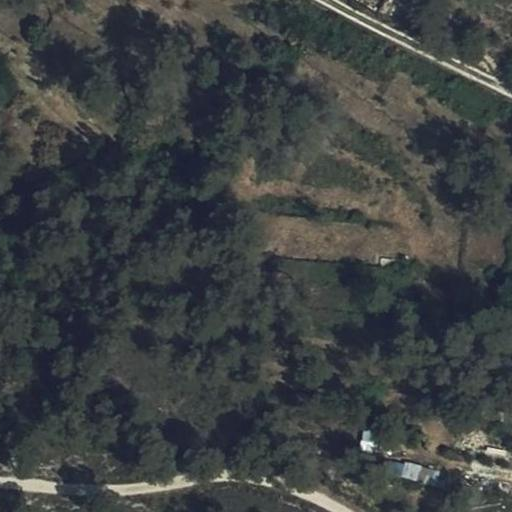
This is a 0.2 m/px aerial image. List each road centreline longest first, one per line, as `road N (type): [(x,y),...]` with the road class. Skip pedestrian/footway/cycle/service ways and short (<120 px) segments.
road 1 (track): [(0,484),(138,488),(228,474),(294,488),(336,511)]
road 2 (track): [(330,0),(511,100)]
